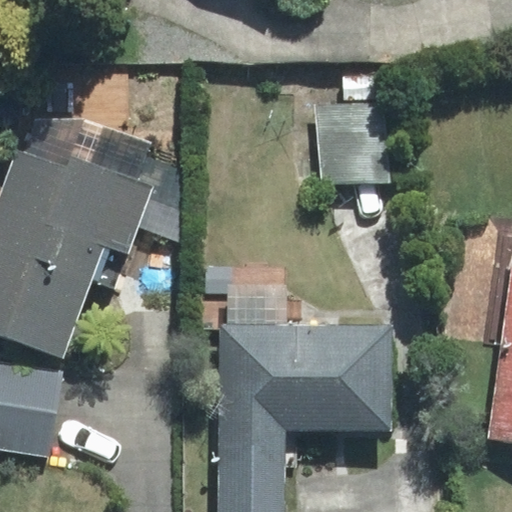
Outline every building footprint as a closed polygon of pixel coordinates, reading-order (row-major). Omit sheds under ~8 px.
[(385,108),(312,105),(309,191),(381,194),(385,108)] [(0,346),(60,368),(100,255),(121,263),(146,194),(13,147),(3,174),(0,183),(0,346)] [(511,257),(502,256),(477,453),(511,457),(511,257)] [(388,332),(282,328),(283,293),(222,291),(216,477),(278,479),(279,437),(384,440),(388,332)] [(55,376),(0,369),(0,458),(43,464),(55,376)]
